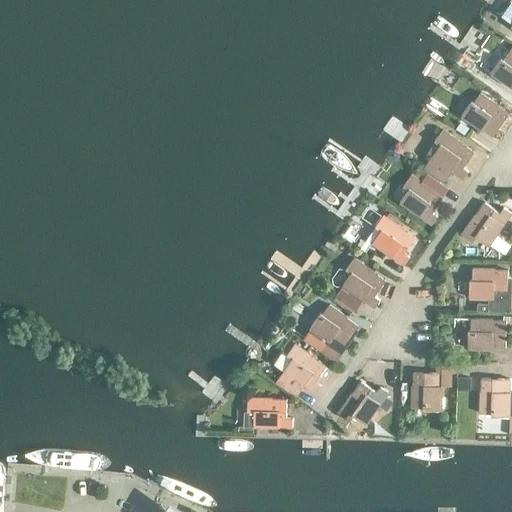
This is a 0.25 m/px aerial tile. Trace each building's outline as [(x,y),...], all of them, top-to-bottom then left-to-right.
[(501,57),(491,72),(511,87),(511,86),(511,85),(511,50),(510,49),(503,59),(501,57)] [(472,100),(461,115),(482,129),(482,128),(493,136),(509,113),(498,106),(499,105),(480,92),(474,101),(472,100)] [(469,128),(461,122),(456,129),(464,134),(469,128)] [(437,148),(432,156),(452,171),(464,179),(469,171),(464,167),(474,152),(462,144),(463,143),(442,129),(435,140),(440,144),(437,148)] [(409,189),(400,202),(432,224),(438,216),(432,212),(443,197),(446,192),(427,178),(423,183),(411,174),(403,186),(409,189)] [(476,213),(462,233),(473,241),(477,235),(489,244),(511,212),(504,207),(500,212),(485,202),(477,213),(476,213)] [(381,229),(372,242),(404,264),(410,256),(404,253),(415,237),(403,229),(383,214),(375,226),(381,229)] [(354,257),(346,269),(351,272),(343,285),(364,299),(375,307),(380,299),(375,295),(385,280),(373,272),(374,271),(354,257)] [(470,279),(470,298),(494,298),(494,297),(507,297),(508,270),(495,269),(495,268),(473,268),(472,279),(470,279)] [(321,312),(310,327),(330,341),(331,340),(342,348),(358,325),(347,318),(347,317),(329,304),(323,313),(321,312)] [(469,330),(468,348),(493,349),(493,348),(506,348),(507,321),(493,320),(493,319),(471,318),(471,330),(469,330)] [(310,347),(325,357),(330,349),(314,339),(310,347)] [(285,372),(276,384),(297,398),(305,385),(316,393),(321,385),(316,381),(326,366),(314,358),(315,357),(295,343),(287,354),(292,358),(284,370),(285,372)] [(412,385),(412,407),(423,407),(423,410),(442,410),(442,389),(449,389),(449,376),(455,376),(455,367),(438,367),(438,372),(414,372),(414,385),(412,385)] [(471,378),(458,378),(457,390),(471,391),(471,378)] [(480,391),(480,413),(491,413),(491,416),(510,416),(510,392),(509,392),(510,378),(482,378),(482,391),(480,391)] [(353,392),(338,412),(349,420),(353,415),(366,424),(388,392),(380,386),(377,391),(361,381),(353,393),(353,392)] [(248,397),(247,410),(254,411),(253,426),(293,427),(293,417),(286,417),(287,399),(273,398),(248,397)] [(386,397),(379,407),(386,411),(393,402),(386,397)] [(165,511),(146,499),(137,511),(165,511)]
